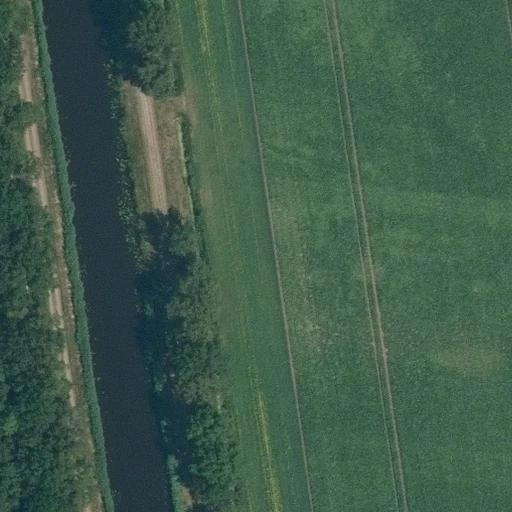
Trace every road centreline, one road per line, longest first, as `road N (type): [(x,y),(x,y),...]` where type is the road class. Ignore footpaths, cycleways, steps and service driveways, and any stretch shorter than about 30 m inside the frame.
road 1 (track): [(205,511),(132,0)]
road 2 (track): [(10,0),(83,511)]
